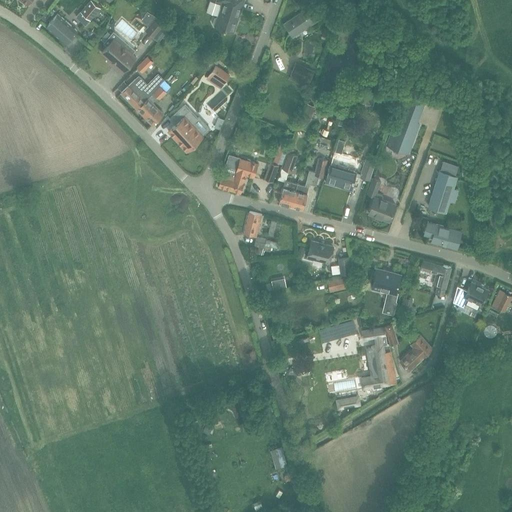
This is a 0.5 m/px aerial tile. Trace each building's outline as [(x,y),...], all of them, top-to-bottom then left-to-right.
[(90,0),(76,17),(85,25),(100,8),(91,0),(90,0)] [(214,27),(224,30),(233,33),(244,0),(216,0),(216,1),(222,3),(218,17),(214,19),(213,23),(214,27)] [(319,19),(316,13),(310,4),(301,10),(302,12),(284,24),(292,37),(319,19)] [(58,14),(53,19),(46,27),(65,44),(77,31),(58,14)] [(156,18),(145,30),(153,37),(164,24),(156,18)] [(103,43),(107,46),(101,53),(109,59),(110,59),(116,64),(114,67),(121,74),(136,57),(132,54),(135,50),(113,32),(103,43)] [(284,65),(288,64),(285,54),(280,56),(284,65)] [(295,65),(296,63),(295,63),(292,72),(310,80),(314,71),(313,70),(313,72),(295,65)] [(210,74),(223,83),(229,75),(216,66),(210,74)] [(132,83),(124,90),(121,93),(137,109),(146,100),(145,99),(164,81),(160,76),(142,93),(132,83)] [(171,88),(164,81),(145,99),(146,100),(137,109),(152,125),(163,115),(152,103),(157,99),(158,101),(171,88)] [(405,97),(387,145),(408,153),(419,124),(416,123),(423,104),(405,97)] [(298,127),(306,130),(315,106),(307,103),(298,127)] [(168,131),(186,151),(203,136),(192,124),(198,119),(185,105),(170,118),(175,124),(168,131)] [(283,169),(291,172),(297,155),(288,152),(283,169)] [(223,169),(218,186),(235,191),(237,192),(240,193),(246,174),(253,176),(256,167),(257,164),(240,159),(240,158),(229,155),(225,170),(223,169)] [(314,175),(319,176),(323,177),(328,160),(319,158),(315,172),(314,175)] [(366,158),(360,176),(369,179),(374,161),(366,158)] [(265,178),(272,181),(278,165),(270,162),(265,178)] [(349,164),(348,170),(331,165),(326,182),(336,185),(336,183),(351,187),(357,166),(357,165),(356,164),(352,163),(351,163),(349,164)] [(295,190),(291,206),(302,209),(307,194),(309,184),(316,186),(319,176),(314,175),(315,172),(309,170),(305,186),(297,183),(295,191),(295,190)] [(431,196),(428,206),(444,211),(447,201),(454,202),(458,191),(451,189),(456,176),(439,171),(431,196)] [(376,193),(380,181),(373,178),(367,194),(374,196),(368,213),(389,221),(395,204),(381,199),(382,195),(376,193)] [(279,203),(291,206),(295,190),(295,191),(297,183),(285,180),(283,187),(279,203)] [(261,214),(249,211),(243,234),(256,237),(261,214)] [(271,220),(268,235),(278,237),(281,222),(271,220)] [(431,241),(456,247),(461,231),(427,222),(424,234),(433,236),(431,241)] [(265,246),(267,240),(256,237),(253,248),(258,249),(257,254),(263,255),(264,250),(270,251),(271,247),(265,246)] [(307,257),(329,263),(333,246),(326,245),(320,244),(320,243),(311,241),(307,257)] [(338,258),(341,274),(351,272),(348,256),(338,258)] [(438,264),(438,265),(422,261),(420,269),(436,273),(432,285),(437,286),(435,294),(443,296),(451,267),(438,264)] [(374,278),(372,286),(387,290),(385,299),(396,301),(398,292),(396,292),(398,284),(400,275),(376,269),(374,278)] [(352,287),(350,276),(327,281),(329,292),(352,287)] [(471,281),(471,283),(467,291),(457,286),(453,302),(463,307),(467,298),(481,304),(488,289),(471,281)] [(511,294),(500,289),(492,306),(504,312),(511,296),(511,294)] [(316,299),(318,308),(325,307),(323,297),(316,299)] [(390,343),(398,341),(393,324),(386,326),(390,343)] [(373,376),(361,378),(363,388),(372,387),(372,391),(383,389),(382,385),(395,383),(390,352),(386,353),(382,327),(362,331),(363,339),(375,337),(377,345),(372,345),(373,354),(369,355),(371,371),(372,371),(373,376)] [(400,361),(402,364),(409,371),(432,348),(420,335),(411,344),(414,347),(400,361)] [(358,397),(351,398),(352,406),(359,404),(358,397)] [(291,441),(286,442),(289,461),(295,460),(291,441)]
